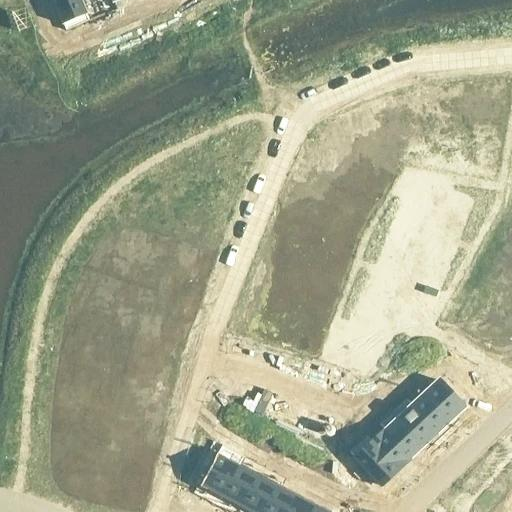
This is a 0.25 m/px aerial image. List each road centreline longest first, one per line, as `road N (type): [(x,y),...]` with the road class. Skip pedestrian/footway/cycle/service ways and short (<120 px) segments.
road 1 (residential): [(511,54),(419,61),(333,95),(274,137),(174,430),(160,501)]
road 2 (residential): [(511,410),(402,511)]
